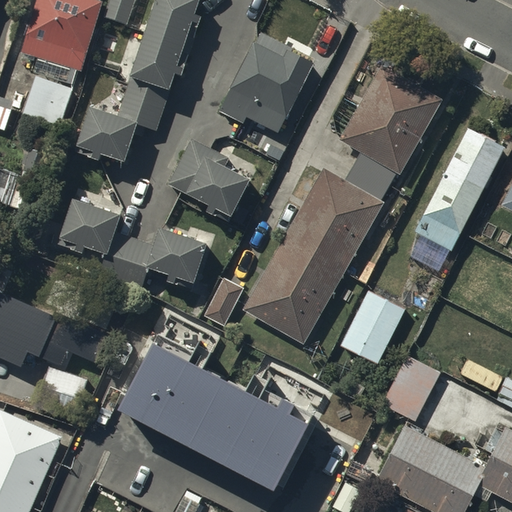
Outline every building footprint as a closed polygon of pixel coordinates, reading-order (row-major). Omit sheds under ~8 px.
[(100,0),(41,0),(25,50),(41,55),(35,73),(73,85),(100,0)] [(134,0),(111,0),(107,15),(127,22),(134,0)] [(193,16),(198,0),(197,0),(158,0),(147,34),(183,45),(187,35),(196,38),(202,19),(193,16)] [(183,45),(147,34),(134,75),(170,87),(175,73),(183,76),(190,54),(182,51),(183,45)] [(315,64),(263,37),(224,110),(245,121),(247,116),(279,133),(315,64)] [(344,138),(363,149),(401,171),(442,101),(385,68),(344,138)] [(170,87),(134,75),(131,84),(120,117),(135,122),(157,129),(170,87)] [(69,90),(37,79),(26,114),(58,125),(69,90)] [(0,103),(0,126),(5,128),(12,108),(0,103)] [(135,122),(120,117),(92,107),(77,151),(100,159),(103,150),(123,157),(135,122)] [(501,147),(468,131),(418,229),(414,256),(439,269),(501,147)] [(209,150),(194,141),(171,183),(213,205),(210,211),(229,221),(249,183),(222,168),(227,159),(209,150)] [(383,203),(392,187),(401,171),(363,149),(345,182),(383,203)] [(33,150),(26,170),(43,175),(49,155),(33,150)] [(343,273),(383,203),(345,182),(326,171),(286,241),(343,273)] [(116,232),(121,216),(75,200),(59,245),(83,253),(86,246),(108,254),(116,232)] [(206,246),(161,231),(157,246),(149,267),(172,275),(171,280),(192,287),(206,246)] [(157,246),(116,232),(108,254),(101,274),(142,288),(149,267),(157,246)] [(343,273),(286,241),(248,308),(305,340),(343,273)] [(242,288),(226,280),(208,314),(223,323),(242,288)] [(55,318),(0,293),(0,353),(23,364),(31,347),(59,360),(66,345),(95,358),(107,332),(59,310),(55,318)] [(405,312),(371,294),(343,345),(377,363),(405,312)] [(195,355),(164,339),(126,409),(278,490),(316,417),(271,393),(264,406),(224,385),(189,366),(195,355)] [(439,375),(410,360),(387,404),(416,419),(439,375)] [(86,383),(52,370),(39,404),(74,416),(86,383)] [(61,438),(4,412),(0,420),(0,452),(45,473),(61,438)] [(419,502),(447,449),(405,428),(378,480),(419,502)] [(511,498),(511,431),(508,429),(487,470),(480,483),(511,498)] [(464,511),(480,483),(487,470),(447,449),(419,502),(439,511),(464,511)] [(45,473),(0,452),(0,494),(30,508),(45,473)] [(350,511),(361,492),(346,485),(334,509),(340,511),(350,511)] [(27,511),(30,508),(0,494),(0,511),(27,511)]
